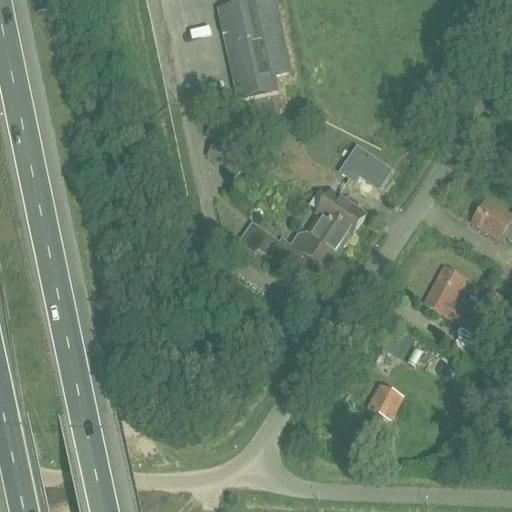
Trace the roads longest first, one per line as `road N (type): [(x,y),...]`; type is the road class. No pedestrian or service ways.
road 1 (motorway): [(103,511),(0,9)]
road 2 (unclassified): [(250,472),(259,443),(511,66)]
road 3 (unclassified): [(511,499),(292,490),(250,472)]
road 4 (unclassified): [(250,472),(152,483),(0,478)]
road 5 (motorway): [(0,394),(24,511)]
